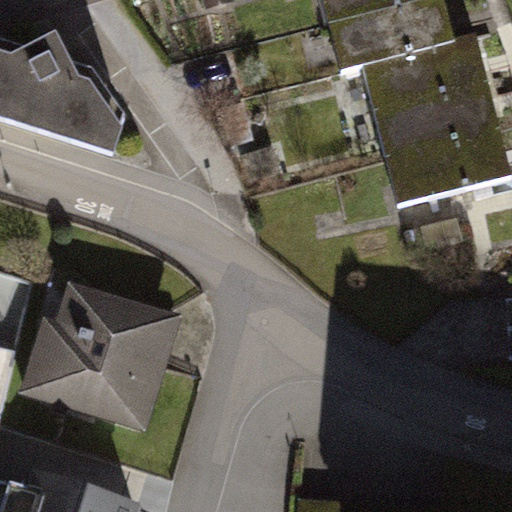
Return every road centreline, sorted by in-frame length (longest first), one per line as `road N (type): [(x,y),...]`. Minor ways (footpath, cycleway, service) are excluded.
road 1 (residential): [(248,285),(417,410),(511,432)]
road 2 (residential): [(0,175),(145,215),(248,285)]
road 3 (residential): [(194,511),(248,285)]
